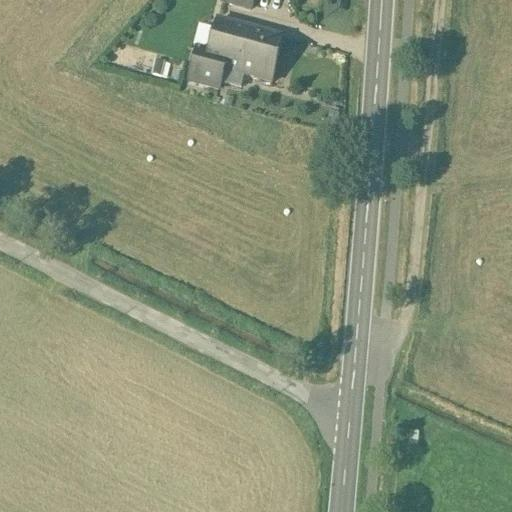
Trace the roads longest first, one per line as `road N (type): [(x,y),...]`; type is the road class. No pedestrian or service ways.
road 1 (secondary): [(350,412),(383,0)]
road 2 (residential): [(350,412),(0,236)]
road 3 (track): [(354,358),(375,355),(400,335),(410,304),(443,0)]
